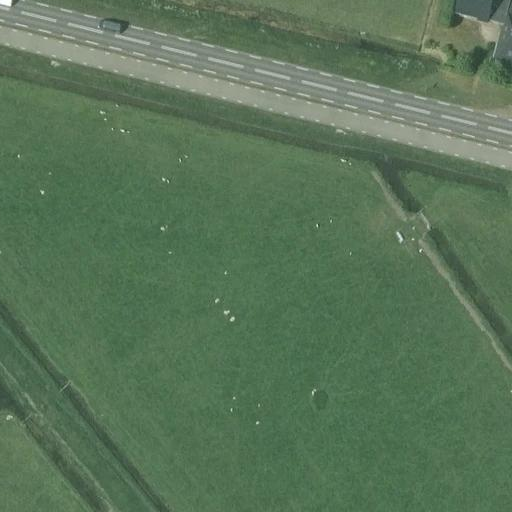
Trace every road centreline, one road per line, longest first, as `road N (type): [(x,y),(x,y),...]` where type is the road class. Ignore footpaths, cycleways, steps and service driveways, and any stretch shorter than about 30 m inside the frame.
road 1 (primary): [(0,7),(511,133)]
road 2 (unclassified): [(0,35),(511,160)]
